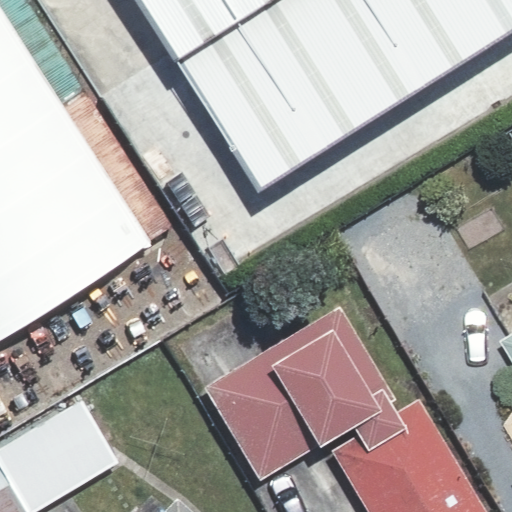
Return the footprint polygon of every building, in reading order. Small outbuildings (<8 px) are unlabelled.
[(511,0),(145,0),(263,186),(511,27),(511,0)] [(423,197),(353,239),(409,333),(480,291),(423,197)] [(262,471),(325,434),(370,511),(494,511),(419,384),(403,393),(342,289),(203,370),(262,471)] [(511,308),(497,318),(511,344),(511,460),(507,463),(511,472),(511,308)] [(75,380),(0,422),(0,469),(21,506),(116,451),(75,380)] [(24,511),(21,506),(0,469),(0,511),(24,511)] [(188,511),(172,499),(161,511),(188,511)]
